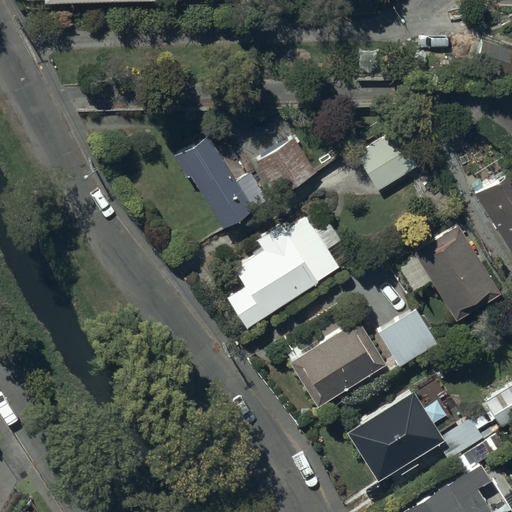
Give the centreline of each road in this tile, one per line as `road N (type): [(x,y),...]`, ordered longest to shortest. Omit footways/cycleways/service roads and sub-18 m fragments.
road 1 (residential): [(0,40),(80,194),(224,386),(301,511)]
road 2 (residential): [(87,511),(0,364)]
